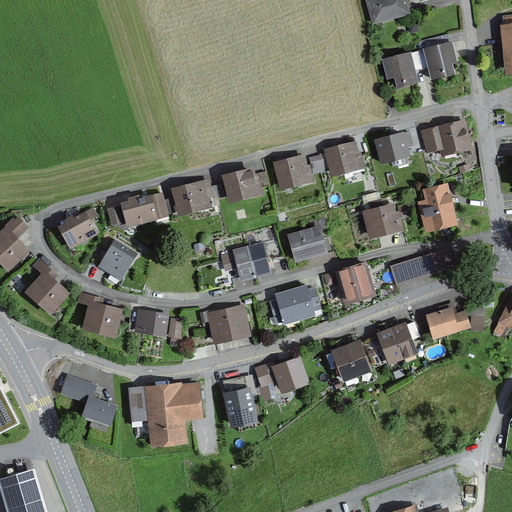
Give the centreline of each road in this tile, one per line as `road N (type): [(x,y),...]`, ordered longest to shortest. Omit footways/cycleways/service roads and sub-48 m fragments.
road 1 (residential): [(500,233),(389,251),(177,304),(92,286),(58,265),(40,239),(42,220),(58,207),(481,99)]
road 2 (residential): [(511,263),(201,367),(144,373),(57,349),(13,355)]
road 3 (residential): [(511,386),(483,446),(308,511)]
road 4 (secondary): [(13,355),(82,511)]
